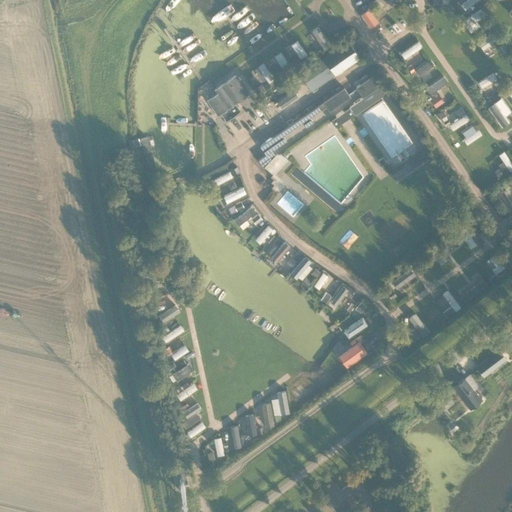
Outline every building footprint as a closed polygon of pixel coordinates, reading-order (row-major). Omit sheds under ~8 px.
[(466,0),(463,3),(467,9),(478,0),(466,0)] [(457,9),(461,15),(466,12),(461,6),(457,9)] [(361,13),(370,27),(379,21),(369,7),(361,13)] [(318,50),(329,45),(321,26),(309,32),(318,50)] [(324,56),(335,74),(360,57),(360,56),(363,54),(361,49),(357,52),(349,39),(324,56)] [(281,50),(275,55),(284,68),(278,72),(283,79),(296,70),(281,50)] [(303,63),(309,60),(306,55),(300,59),(303,63)] [(324,56),(299,72),(311,90),(335,74),(324,56)] [(511,60),(509,56),(495,64),(498,70),(511,61),(511,60)] [(266,84),(275,78),(264,61),(255,67),(266,84)] [(495,71),(479,80),(482,87),(498,77),(495,71)] [(215,88),(218,92),(208,99),(218,115),(221,112),(226,120),(240,110),(235,103),(248,94),(235,74),(215,88)] [(363,96),(380,84),(374,75),(356,87),(363,96)] [(445,75),(426,86),(430,93),(449,81),(445,75)] [(260,95),(266,90),(261,83),(255,88),(260,95)] [(329,111),(350,96),(344,87),(260,145),(266,154),(259,159),(264,167),(275,155),(272,150),(287,140),(283,135),(303,122),(306,127),(314,122),(310,116),(326,106),(329,111)] [(487,97),(497,93),(496,88),(485,92),(487,97)] [(439,94),(431,99),(436,107),(444,101),(439,94)] [(350,117),(355,114),(350,107),(345,111),(350,117)] [(467,112),(450,123),(454,129),(471,119),(467,112)] [(336,127),(341,123),(337,116),(331,120),(336,127)] [(511,159),(505,149),(499,153),(504,159),(499,163),(506,173),(511,168),(511,159)] [(394,173),(399,180),(432,159),(428,151),(394,173)] [(237,165),(231,169),(233,174),(240,171),(237,165)] [(495,171),(499,176),(504,173),(501,167),(495,171)] [(217,184),(234,176),(230,169),(214,178),(217,184)] [(296,169),(293,175),(301,178),(303,172),(296,169)] [(224,193),(227,201),(247,193),(244,185),(224,193)] [(242,199),(235,202),(238,209),(245,206),(242,199)] [(242,228),(250,222),(247,217),(256,211),(253,205),(235,216),(242,228)] [(258,213),(252,218),(256,223),(262,219),(258,213)] [(470,247),(481,241),(472,222),(460,228),(470,247)] [(270,223),(256,237),(260,242),(275,228),(270,223)] [(349,248),(360,237),(352,230),(342,241),(349,248)] [(266,250),(271,254),(279,244),(274,240),(266,250)] [(276,260),(291,245),(286,240),(270,254),(276,260)] [(497,252),(489,257),(499,271),(506,266),(497,252)] [(309,262),(312,259),(306,254),(292,270),(302,279),(313,266),(309,262)] [(286,261),(292,266),(297,261),(291,256),(286,261)] [(416,264),(421,270),(428,264),(423,258),(416,264)] [(398,286),(416,273),(411,266),(392,279),(398,286)] [(314,283),(320,288),(330,274),(324,270),(314,283)] [(341,281),(333,302),(341,305),(349,284),(341,281)] [(396,295),(392,290),(387,293),(391,298),(396,295)] [(326,291),(321,298),(326,302),(331,295),(326,291)] [(163,295),(156,298),(158,304),(165,302),(163,295)] [(177,304),(158,312),(162,320),(181,312),(177,304)] [(447,316),(455,310),(451,305),(446,309),(447,310),(445,312),(447,316)] [(348,335),(369,325),(365,317),(344,327),(348,335)] [(166,324),(159,328),(162,334),(169,329),(166,324)] [(181,336),(170,340),(173,346),(183,342),(181,336)] [(172,353),(176,358),(189,348),(185,343),(172,353)] [(164,349),(167,354),(173,351),(169,345),(164,349)] [(487,359),(494,368),(507,359),(499,349),(487,359)] [(177,367),(174,362),(167,366),(171,371),(177,367)] [(470,408),(482,399),(474,389),(479,385),(470,374),(453,387),(470,408)] [(181,399),(199,388),(194,380),(183,387),(179,380),(172,384),(181,399)] [(316,389),(311,382),(306,386),(302,381),(290,389),(299,401),(316,389)] [(443,404),(453,397),(447,390),(438,397),(443,404)] [(280,393),(283,410),(290,409),(287,392),(280,393)] [(188,405),(185,399),(177,405),(178,412),(188,405)] [(190,415),(203,407),(199,401),(186,409),(190,415)] [(273,401),(265,401),(266,422),(273,422),(273,401)] [(244,434),(257,432),(254,412),(247,413),(248,421),(242,422),(244,434)] [(239,424),(232,424),(234,441),(240,441),(239,424)] [(215,436),(217,455),(225,454),(222,435),(215,436)]
